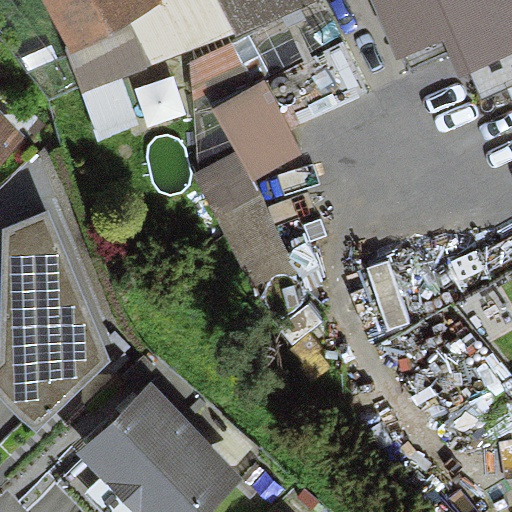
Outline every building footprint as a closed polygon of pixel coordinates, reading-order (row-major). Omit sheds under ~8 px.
[(151,69),(288,0),(42,0),(64,40),(127,22),(151,69)] [(511,67),(511,0),(457,0),(473,35),(493,25),(511,67)] [(67,54),(78,85),(137,63),(125,32),(67,54)] [(361,90),(337,41),(260,78),(260,77),(209,103),(246,175),(294,148),(285,128),(361,90)] [(112,82),(86,91),(94,116),(121,107),(112,82)] [(0,380),(30,413),(95,351),(37,213),(4,227),(1,353),(0,353),(0,380)] [(176,417),(173,421),(143,390),(85,445),(148,511),(178,511),(221,472),(191,441),(195,437),(176,417)]
